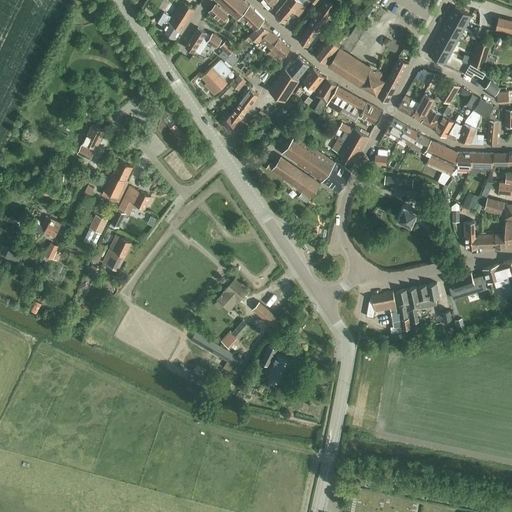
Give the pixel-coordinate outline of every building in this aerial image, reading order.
[(162,29),(175,38),(194,7),(183,0),(181,0),(172,16),(164,11),(157,21),(165,25),(162,29)] [(245,18),(255,8),(251,4),(250,4),(250,3),(249,4),(245,0),(218,0),(235,15),(238,19),(242,15),(245,18)] [(294,11),(298,14),(306,5),(300,0),(285,0),(275,13),(285,21),(294,11)] [(318,30),(319,30),(336,5),(329,0),(324,0),(306,28),(302,34),(299,40),(308,46),(318,30)] [(209,10),(221,21),(227,14),(216,3),(209,10)] [(455,5),(448,18),(465,27),(471,14),(455,5)] [(255,27),(260,22),(261,22),(264,18),(255,8),(245,18),(246,19),(252,24),(249,27),(252,30),(255,27)] [(508,31),(511,19),(499,16),(496,28),(508,31)] [(448,18),(441,29),(458,39),(465,27),(448,18)] [(352,79),(363,61),(357,58),(349,53),(368,23),(362,19),(361,21),(359,20),(341,48),(340,46),(328,64),(352,79)] [(258,41),(260,39),(269,29),(260,22),(255,27),(252,30),(245,38),(225,60),(231,66),(239,58),(236,55),(247,40),(252,35),(258,41)] [(198,26),(186,45),(194,50),(195,49),(200,52),(208,41),(207,41),(211,35),(198,26)] [(260,39),(271,49),(269,52),(271,54),(279,61),(290,48),(269,29),(260,39)] [(441,29),(435,41),(452,50),(458,39),(441,29)] [(337,39),(341,42),(347,34),(343,31),(337,39)] [(211,35),(207,41),(208,41),(216,47),(222,38),(221,38),(213,32),(211,35)] [(315,52),(326,61),(334,52),(340,44),(329,36),(315,52)] [(220,46),(230,54),(235,48),(226,39),(220,46)] [(471,61),(484,66),(491,43),(478,39),(471,61)] [(435,41),(428,54),(445,63),(452,50),(435,41)] [(298,77),(309,64),(298,55),(293,62),(290,60),(285,66),(282,71),(270,90),(285,100),(299,79),(298,77)] [(388,76),(398,81),(409,62),(399,56),(395,62),(393,66),(388,76)] [(220,58),(202,75),(216,90),(226,81),(222,78),(231,69),(220,58)] [(240,63),(253,71),(256,66),(243,58),(240,63)] [(363,61),(352,79),(361,85),(376,94),(384,80),(379,77),(382,73),(368,64),(363,61)] [(303,86),(311,92),(324,76),(314,67),(303,80),(306,83),(303,86)] [(388,101),(398,81),(388,76),(377,95),(388,101)] [(314,110),(320,113),(327,100),(337,84),(327,78),(317,94),(321,97),(314,110)] [(232,89),(235,86),(238,82),(235,79),(231,83),(232,84),(221,95),(225,100),(234,90),(232,89)] [(449,79),(439,96),(450,102),(450,101),(460,85),(449,79)] [(494,94),(498,90),(500,87),(491,79),(485,87),(494,94)] [(349,117),(360,97),(338,84),(331,97),(326,104),(349,117)] [(240,100),(248,107),(258,94),(250,87),(240,100)] [(498,90),(494,94),(500,101),(510,101),(509,89),(498,90)] [(423,121),(431,106),(436,98),(425,91),(419,102),(412,115),(423,121)] [(474,108),(480,98),(472,93),(465,104),(473,109),(474,108)] [(412,115),(419,102),(405,94),(398,107),(412,115)] [(360,97),(349,117),(355,121),(359,114),(376,123),(378,120),(383,110),(360,97)] [(474,108),(481,113),(486,116),(493,105),(481,97),(480,98),(474,108)] [(239,120),(248,107),(240,100),(230,113),(239,120)] [(456,120),(459,114),(456,112),(454,116),(448,113),(454,104),(450,101),(450,102),(446,109),(443,113),(444,113),(436,128),(447,135),(456,120)] [(431,106),(423,121),(435,128),(443,113),(431,106)] [(458,138),(459,138),(471,142),(484,141),(484,133),(476,133),(477,127),(476,126),(478,121),(481,113),(474,108),(473,109),(466,118),(464,122),(461,130),(458,138)] [(227,128),(239,120),(230,113),(221,120),(227,128)] [(456,120),(447,135),(458,138),(463,124),(460,121),(463,116),(459,114),(456,120)] [(499,119),(495,119),(495,116),(489,116),(487,142),(497,143),(499,119)] [(399,139),(406,124),(393,117),(385,132),(399,139)] [(81,144),(78,152),(90,157),(90,156),(92,152),(93,150),(93,149),(94,146),(96,147),(99,139),(104,129),(91,123),(86,133),(83,141),(82,144),(81,144)] [(412,145),(419,131),(406,124),(399,139),(398,140),(404,144),(406,142),(412,145)] [(347,125),(344,130),(349,133),(352,128),(347,125)] [(345,131),(341,136),(347,139),(344,144),(353,149),(354,147),(360,150),(369,135),(367,134),(368,132),(361,128),(361,130),(354,126),(350,134),(345,131)] [(50,141),(58,144),(63,134),(55,130),(50,141)] [(430,153),(436,141),(431,138),(419,131),(412,145),(424,151),(430,153)] [(347,139),(335,133),(333,132),(329,139),(334,143),(336,140),(339,142),(335,149),(339,152),(338,153),(353,162),(360,150),(354,147),(353,149),(344,144),(347,139)] [(323,179),(339,190),(351,171),(296,134),(283,152),(322,179),(323,179)] [(457,166),(457,151),(436,141),(430,153),(426,162),(442,170),(438,180),(444,183),(454,169),(457,166)] [(376,153),(374,164),(386,165),(388,149),(378,148),(378,154),(376,153)] [(472,164),(472,152),(457,151),(457,166),(454,169),(470,170),(472,164)] [(511,163),(511,151),(510,152),(494,151),(494,163),(502,163),(511,163)] [(472,152),(472,164),(479,164),(479,167),(483,167),(483,168),(488,169),(491,164),(493,164),(494,153),(472,152)] [(307,201),(320,182),(281,155),(275,164),(270,160),(266,167),(296,188),(293,192),(307,201)] [(129,180),(126,179),(133,165),(120,159),(113,172),(112,171),(101,193),(118,201),(129,180)] [(73,180),(79,183),(85,171),(73,166),(70,172),(76,175),(73,180)] [(385,175),(384,183),(412,186),(413,178),(385,175)] [(511,181),(510,182),(505,181),(500,180),(499,191),(511,192),(511,181)] [(117,208),(111,222),(119,225),(125,212),(131,201),(137,204),(144,207),(151,194),(136,187),(129,184),(117,208)] [(462,205),(473,209),(479,195),(468,191),(462,205)] [(62,199),(70,202),(73,195),(66,192),(62,199)] [(511,203),(507,202),(488,197),(485,207),(500,211),(502,207),(506,208),(505,217),(511,218),(511,203)] [(397,217),(412,224),(418,209),(404,203),(397,217)] [(45,230),(55,235),(61,221),(46,214),(40,226),(27,219),(23,228),(29,231),(30,227),(43,233),(45,230)] [(96,214),(90,227),(101,232),(107,219),(96,214)] [(479,233),(479,247),(506,246),(511,244),(511,219),(501,218),(500,228),(504,229),(504,233),(479,233)] [(465,236),(475,235),(475,220),(464,221),(465,236)] [(465,248),(479,247),(479,233),(479,235),(475,235),(465,236),(465,248)] [(110,247),(106,256),(121,263),(125,254),(131,241),(116,234),(110,247)] [(45,254),(52,258),(58,245),(51,242),(45,254)] [(92,259),(98,261),(105,245),(100,242),(92,259)] [(511,258),(503,261),(503,263),(507,274),(511,272),(511,258)] [(507,274),(503,263),(499,264),(498,263),(483,268),(487,281),(494,279),(496,286),(502,284),(505,294),(511,291),(511,290),(511,289),(510,284),(507,274)] [(454,289),(451,290),(453,298),(467,294),(464,286),(474,283),(476,291),(486,288),(482,275),(473,278),(471,272),(451,278),(454,289)] [(216,298),(230,310),(247,290),(234,278),(216,298)] [(437,281),(427,284),(431,305),(437,304),(436,301),(436,298),(440,297),(437,281)] [(421,308),(431,305),(427,284),(417,286),(421,308)] [(416,309),(421,308),(417,286),(407,288),(410,303),(411,308),(410,309),(413,322),(419,320),(416,309)] [(407,288),(396,290),(400,305),(403,318),(405,329),(412,327),(409,317),(408,317),(405,304),(410,303),(407,288)] [(399,313),(398,313),(393,290),(372,295),(372,296),(370,297),(366,315),(374,317),(375,310),(391,307),(393,326),(390,326),(391,333),(402,333),(399,313)] [(277,311),(274,314),(259,301),(253,308),(279,332),(289,321),(277,311)] [(449,309),(442,311),(444,319),(451,317),(449,309)] [(220,340),(229,348),(249,325),(243,319),(232,331),(230,329),(220,340)] [(191,338),(238,366),(242,359),(195,331),(191,338)] [(269,344),(261,360),(269,364),(271,365),(268,372),(284,380),(288,373),(290,369),(294,361),(277,353),(275,352),(277,348),(269,344)]
